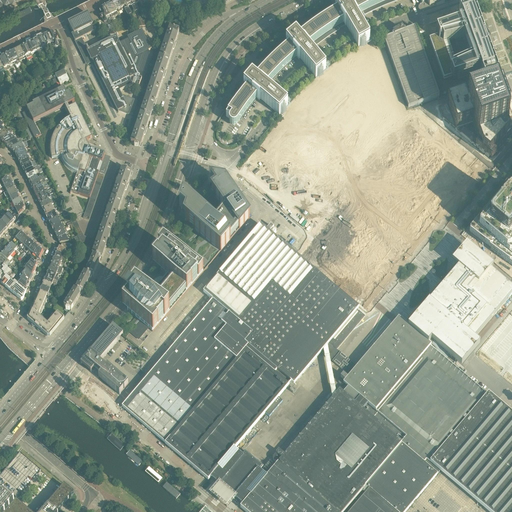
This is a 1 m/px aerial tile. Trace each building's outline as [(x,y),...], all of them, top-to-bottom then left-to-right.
[(111,3),(117,15),(119,14),(118,12),(122,11),(116,0),(111,3)] [(116,0),(122,11),(125,10),(128,16),(131,14),(129,10),(128,10),(127,8),(128,8),(128,7),(130,6),(131,7),(132,6),(133,8),(132,8),(134,12),(138,11),(135,5),(138,3),(137,1),(136,0),(117,0),(116,0),(117,0),(116,0)] [(349,4),(357,19),(363,16),(370,12),(376,9),(383,6),(389,4),(396,1),(399,0),(356,0),(355,1),(349,4)] [(418,0),(420,2),(421,5),(420,6),(419,6),(419,7),(418,7),(418,8),(418,9),(418,10),(419,10),(419,11),(420,11),(421,12),(422,12),(422,11),(423,11),(423,12),(426,10),(423,4),(426,2),(430,9),(445,4),(446,5),(447,5),(460,0),(418,0)] [(335,7),(337,11),(339,9),(339,8),(338,8),(339,7),(339,6),(340,6),(341,6),(342,6),(342,7),(344,6),(346,5),(347,4),(348,4),(346,1),(339,5),(335,7)] [(108,5),(105,7),(111,19),(118,16),(117,15),(111,3),(111,4),(110,3),(108,4),(108,5)] [(348,5),(348,4),(347,4),(346,5),(344,6),(342,7),(342,6),(341,6),(340,6),(339,6),(339,7),(338,8),(339,8),(339,9),(337,11),(336,11),(343,23),(345,26),(352,38),(354,41),(358,48),(359,48),(368,42),(369,42),(365,35),(364,32),(357,19),(349,4),(348,4),(349,5),(348,5)] [(111,19),(105,7),(104,6),(100,8),(101,9),(98,10),(100,13),(98,14),(99,15),(101,19),(102,20),(103,19),(104,23),(111,19)] [(429,39),(444,80),(452,77),(453,81),(457,79),(464,77),(469,75),(476,73),(480,71),(481,74),(480,74),(481,74),(484,82),(498,77),(497,76),(500,75),(492,52),(482,25),(475,7),(473,8),(472,7),(463,10),(459,12),(459,13),(460,15),(460,14),(461,20),(462,20),(462,23),(458,24),(445,29),(440,31),(436,32),(437,36),(429,39)] [(325,35),(327,38),(332,34),(334,33),(339,30),(345,26),(343,23),(336,11),(334,13),(332,14),(330,15),(329,15),(326,17),(323,19),(320,21),(317,23),(324,34),(325,35)] [(96,31),(88,14),(70,23),(68,24),(74,36),(73,36),(75,42),(76,42),(96,31)] [(149,25),(146,21),(142,22),(140,18),(139,19),(139,20),(134,22),(134,23),(128,24),(130,28),(149,25)] [(299,37),(308,48),(313,43),(319,39),(321,42),(327,38),(325,35),(324,34),(317,23),(317,24),(314,26),(311,28),(310,28),(308,30),(305,32),(304,33),(302,35),(299,37)] [(169,29),(164,43),(175,47),(176,44),(175,43),(179,32),(169,29)] [(382,34),(382,35),(384,39),(393,34),(392,31),(391,29),(382,33),(382,34)] [(384,40),(408,108),(439,97),(414,29),(405,32),(404,30),(403,31),(402,29),(393,34),(392,35),(393,37),(384,40)] [(118,112),(118,111),(119,111),(129,115),(134,101),(123,97),(122,98),(119,92),(131,85),(139,88),(142,79),(150,55),(149,52),(152,50),(142,30),(127,38),(128,40),(118,44),(116,38),(101,46),(89,52),(87,49),(86,50),(86,48),(88,47),(87,43),(86,43),(84,44),(84,46),(82,47),(79,49),(84,58),(84,59),(85,59),(85,60),(86,60),(87,60),(87,59),(88,61),(90,63),(93,62),(94,64),(118,112)] [(53,32),(48,34),(51,42),(52,44),(53,43),(54,47),(58,47),(57,41),(53,32)] [(42,37),(47,46),(51,44),(52,44),(51,42),(48,34),(45,35),(42,37)] [(286,43),(288,46),(290,43),(289,43),(289,42),(290,41),(291,40),(292,40),(292,41),(294,39),(296,38),(297,38),(298,37),(296,34),(289,40),(286,43)] [(42,37),(37,39),(42,50),(43,50),(42,48),(47,46),(42,37)] [(290,43),(288,46),(297,57),(299,60),(299,59),(308,70),(309,71),(315,78),(316,79),(316,78),(325,71),(326,71),(319,63),(318,62),(319,62),(309,51),(310,50),(308,48),(299,37),(298,37),(299,38),(298,38),(298,37),(297,38),(296,38),(294,39),(292,41),(292,40),(291,40),(290,41),(289,42),(289,43),(290,43)] [(35,41),(32,42),(37,53),(37,52),(38,54),(39,55),(44,53),(43,52),(44,51),(43,50),(42,50),(37,39),(37,40),(37,39),(35,40),(35,41)] [(26,45),(31,56),(34,55),(34,56),(38,54),(37,52),(37,53),(32,42),(28,44),(26,45)] [(164,43),(160,58),(169,61),(173,50),(174,50),(175,47),(164,43)] [(21,48),(26,58),(27,59),(32,57),(31,56),(26,45),(23,46),(21,47),(21,48)] [(384,45),(372,49),(377,63),(383,61),(382,58),(388,56),(384,45)] [(273,59),(271,62),(281,71),(286,67),(291,62),(297,57),(288,46),(285,49),(282,51),(279,54),(276,57),(273,59)] [(14,51),(19,62),(26,58),(21,48),(19,48),(16,50),(14,51)] [(9,53),(14,64),(16,68),(21,66),(19,62),(14,51),(11,52),(9,53)] [(4,56),(9,67),(14,64),(9,53),(4,56)] [(0,58),(0,61),(5,72),(9,80),(11,79),(8,71),(11,70),(10,69),(9,67),(4,56),(1,57),(1,58),(0,58)] [(359,65),(377,84),(386,76),(368,57),(359,65)] [(160,58),(155,72),(165,76),(166,72),(169,61),(160,58)] [(258,75),(255,78),(266,88),(271,82),(276,77),(281,71),(271,62),(268,64),(266,67),(263,70),(260,73),(258,75)] [(55,68),(54,66),(46,69),(49,76),(54,73),(52,69),(55,68)] [(391,66),(386,68),(392,85),(398,83),(391,66)] [(56,81),(58,80),(67,75),(66,74),(67,74),(65,70),(64,71),(55,75),(56,78),(55,78),(55,79),(52,80),(54,84),(57,82),(56,81)] [(155,72),(150,86),(160,89),(163,79),(164,79),(165,76),(155,72)] [(67,75),(58,80),(60,85),(69,80),(67,75)] [(243,86),(246,89),(246,88),(247,87),(248,86),(247,86),(247,85),(247,84),(247,83),(248,83),(249,83),(250,83),(251,82),(253,80),(254,79),(255,79),(252,76),(247,82),(243,86)] [(246,88),(246,89),(247,89),(246,89),(257,98),(259,100),(260,100),(268,107),(271,110),(279,117),(280,116),(287,107),(288,107),(279,100),(277,97),(268,90),(266,88),(255,78),(255,79),(254,79),(253,80),(251,82),(250,83),(249,83),(248,83),(247,83),(247,84),(247,85),(247,86),(248,86),(247,87),(246,88)] [(43,86),(44,87),(41,89),(43,93),(46,91),(48,94),(52,92),(50,88),(48,89),(46,84),(43,86)] [(150,86),(145,101),(155,104),(156,101),(156,100),(160,89),(150,86)] [(443,119),(491,161),(511,135),(511,109),(503,86),(439,109),(443,119)] [(89,220),(108,164),(103,162),(105,156),(91,151),(89,148),(92,149),(93,147),(93,146),(87,144),(86,141),(89,140),(92,139),(76,106),(69,109),(67,105),(75,102),(70,92),(66,94),(64,88),(33,104),(33,105),(27,109),(29,113),(27,114),(26,112),(22,114),(34,138),(35,138),(40,135),(34,122),(65,107),(70,118),(69,118),(68,119),(67,120),(66,120),(65,121),(64,122),(62,123),(60,125),(58,128),(55,132),(54,135),(52,138),(51,142),(51,145),(50,150),(51,153),(51,157),(52,159),(61,156),(62,157),(62,159),(63,160),(63,161),(64,163),(65,164),(66,165),(67,166),(68,167),(69,168),(70,169),(71,170),(72,171),(73,171),(75,172),(76,173),(77,173),(77,175),(70,194),(71,192),(90,199),(83,218),(89,220)] [(257,98),(246,89),(244,92),(241,95),(239,98),(236,101),(234,104),(232,107),(230,110),(227,114),(228,114),(226,117),(230,120),(229,122),(229,124),(230,125),(232,126),(234,127),(236,126),(237,125),(243,115),(248,110),(252,104),(257,98)] [(39,98),(38,94),(27,98),(29,103),(39,98)] [(145,101),(140,115),(150,118),(154,107),(155,104),(145,101)] [(140,115),(136,129),(146,132),(147,129),(146,129),(150,118),(140,115)] [(0,135),(0,140),(2,142),(11,133),(11,132),(12,131),(10,129),(9,131),(6,129),(0,135)] [(146,132),(136,129),(134,133),(131,144),(140,147),(144,136),(145,136),(146,132)] [(2,142),(6,146),(16,141),(15,140),(13,138),(15,137),(12,135),(13,134),(11,133),(2,142)] [(16,141),(6,146),(9,148),(10,150),(20,145),(22,144),(23,143),(21,139),(20,139),(16,141)] [(15,153),(15,154),(25,148),(24,146),(23,146),(22,144),(20,145),(10,150),(12,151),(15,153)] [(15,154),(17,159),(27,154),(26,151),(27,151),(25,148),(15,154)] [(20,164),(29,158),(31,158),(29,154),(28,155),(27,154),(17,159),(20,164)] [(20,164),(22,168),(32,163),(29,158),(20,164)] [(22,168),(25,173),(33,169),(34,168),(32,163),(22,168)] [(25,173),(26,177),(40,170),(43,168),(42,167),(34,171),(33,169),(25,173)] [(26,177),(28,181),(37,177),(36,175),(38,173),(39,175),(42,173),(41,170),(40,170),(26,177)] [(122,170),(117,185),(127,188),(128,185),(128,184),(131,173),(131,172),(129,170),(128,170),(127,172),(122,170)] [(44,178),(43,176),(38,179),(37,177),(28,181),(30,185),(44,178)] [(0,189),(1,189),(13,183),(11,179),(5,178),(0,183),(0,189)] [(30,185),(32,189),(43,184),(41,182),(45,180),(44,178),(30,185)] [(152,263),(154,265),(162,271),(143,293),(138,289),(136,288),(132,294),(130,292),(125,298),(128,300),(123,307),(128,311),(122,318),(134,329),(140,322),(153,332),(158,326),(164,319),(169,312),(186,292),(187,292),(192,286),(198,279),(203,272),(220,252),(230,240),(239,230),(249,218),(249,217),(225,182),(212,191),(213,192),(213,193),(219,202),(205,219),(191,207),(184,201),(180,209),(187,215),(185,221),(186,222),(186,223),(195,231),(176,253),(164,244),(159,250),(161,252),(162,253),(159,257),(158,257),(152,263)] [(6,191),(7,193),(15,189),(14,186),(14,185),(13,183),(1,189),(3,192),(6,191)] [(32,189),(34,193),(48,186),(47,184),(43,186),(43,184),(32,189)] [(117,185),(112,199),(122,202),(125,191),(126,191),(127,188),(117,185)] [(34,193),(36,197),(45,193),(44,191),(49,188),(48,186),(34,193)] [(473,233),(471,234),(491,249),(491,250),(490,250),(491,250),(492,251),(494,252),(494,253),(495,252),(497,254),(497,255),(498,255),(500,256),(499,257),(500,257),(504,259),(503,260),(504,260),(505,261),(506,261),(509,263),(509,264),(511,265),(511,186),(508,191),(508,192),(507,192),(503,196),(499,202),(498,203),(497,203),(497,204),(486,217),(478,227),(476,229),(475,230),(474,230),(474,231),(473,232),(473,233)] [(4,194),(7,200),(18,194),(15,189),(7,193),(4,194)] [(38,201),(51,195),(54,193),(53,191),(52,191),(49,192),(48,194),(46,195),(45,193),(36,197),(38,201)] [(11,202),(12,203),(21,199),(19,196),(18,194),(7,200),(8,203),(11,202)] [(51,195),(38,201),(40,205),(51,200),(53,199),(51,195)] [(12,211),(15,209),(24,205),(23,204),(23,205),(21,199),(12,203),(9,205),(12,211)] [(112,199),(107,213),(117,216),(118,213),(122,202),(112,199)] [(44,212),(48,210),(47,208),(51,206),(53,205),(51,200),(40,205),(43,210),(44,212)] [(7,213),(8,214),(15,220),(26,209),(24,207),(25,207),(24,205),(15,209),(17,213),(13,216),(9,212),(7,213)] [(44,212),(46,217),(57,212),(54,207),(52,207),(51,206),(47,208),(48,210),(44,212)] [(2,216),(5,218),(12,224),(15,220),(8,214),(3,209),(1,211),(4,214),(2,216)] [(49,223),(50,224),(54,222),(53,219),(59,216),(57,212),(46,217),(49,222),(50,223),(49,223)] [(107,213),(102,227),(112,230),(115,220),(116,219),(117,216),(107,213)] [(50,224),(52,229),(62,223),(59,216),(53,219),(54,222),(50,224)] [(0,218),(0,221),(1,222),(8,228),(12,224),(5,218),(3,220),(1,217),(0,218)] [(0,227),(5,232),(8,228),(1,222),(0,223),(0,227)] [(55,235),(60,233),(59,231),(64,228),(65,228),(62,223),(52,229),(54,233),(55,235)] [(270,226),(267,230),(266,231),(265,232),(268,235),(269,234),(270,233),(274,228),(270,226)] [(102,227),(97,241),(108,245),(109,241),(108,241),(112,230),(102,227)] [(401,325),(399,324),(396,322),(358,366),(345,356),(337,349),(365,316),(273,238),(270,236),(259,227),(241,248),(203,293),(212,300),(212,301),(154,369),(132,395),(127,401),(122,407),(125,410),(156,436),(165,444),(208,481),(210,478),(217,484),(217,485),(217,486),(218,485),(222,488),(222,489),(221,490),(222,490),(222,491),(222,492),(223,492),(224,492),(225,492),(226,491),(227,492),(226,493),(226,494),(226,495),(227,495),(227,496),(228,496),(229,496),(230,496),(230,495),(235,499),(234,500),(235,499),(237,501),(242,505),(240,508),(245,511),(511,511),(511,414),(488,394),(486,396),(483,393),(430,348),(429,347),(415,335),(413,334),(414,335),(413,336),(412,335),(409,332),(410,331),(409,330),(408,329),(407,329),(406,330),(405,329),(405,328),(405,327),(405,326),(404,326),(403,326),(402,326),(401,325)] [(55,235),(58,240),(67,235),(68,235),(65,230),(64,228),(59,231),(60,233),(55,235)] [(21,232),(11,244),(13,246),(15,244),(16,244),(18,242),(20,243),(26,236),(21,232)] [(67,235),(58,240),(60,244),(68,243),(69,243),(69,242),(70,241),(67,235)] [(30,240),(26,236),(20,243),(21,244),(19,247),(22,249),(23,248),(24,247),(30,240)] [(35,244),(30,240),(24,247),(26,248),(24,251),(26,253),(28,251),(35,244)] [(95,248),(93,255),(101,258),(102,259),(106,248),(108,245),(97,241),(95,248)] [(61,249),(60,248),(59,248),(59,247),(58,248),(59,248),(69,252),(70,253),(73,254),(75,255),(77,250),(78,248),(79,245),(77,244),(75,243),(74,244),(73,247),(69,245),(62,246),(61,248),(61,249)] [(11,244),(8,247),(18,256),(19,254),(15,251),(17,249),(15,248),(13,246),(11,244)] [(39,248),(35,244),(28,251),(30,252),(28,255),(29,255),(31,257),(33,255),(39,248)] [(445,353),(448,355),(456,361),(461,366),(473,352),(479,345),(477,343),(477,342),(474,340),(475,338),(511,294),(511,289),(503,281),(493,273),(490,271),(493,268),(484,260),(469,247),(466,245),(461,252),(452,263),(454,265),(457,267),(458,268),(429,302),(414,319),(413,321),(412,321),(412,322),(411,322),(411,323),(408,326),(408,327),(409,328),(408,329),(409,330),(410,331),(409,332),(412,335),(413,334),(415,335),(429,347),(430,348),(431,347),(434,343),(437,345),(441,349),(437,353),(442,357),(445,353)] [(8,247),(4,252),(11,258),(12,256),(15,259),(18,256),(8,247)] [(38,259),(34,262),(38,265),(44,252),(39,248),(33,255),(38,259)] [(58,248),(56,253),(66,257),(67,255),(69,256),(70,253),(69,252),(58,248)] [(4,252),(0,256),(10,265),(12,262),(9,259),(11,258),(4,252)] [(56,253),(54,258),(66,263),(67,260),(66,259),(66,257),(56,253)] [(94,256),(90,264),(97,268),(101,258),(93,255),(92,255),(94,256)] [(0,281),(1,283),(1,284),(9,274),(13,278),(15,276),(10,271),(11,266),(10,265),(0,256),(0,281)] [(30,263),(28,265),(35,271),(38,265),(34,262),(32,260),(30,258),(27,261),(30,263)] [(54,258),(52,263),(62,267),(63,265),(65,266),(66,263),(54,258)] [(50,268),(64,274),(66,275),(68,271),(67,271),(66,272),(63,271),(63,270),(61,269),(62,267),(52,263),(50,268)] [(22,267),(26,271),(33,277),(35,271),(28,265),(27,266),(25,264),(22,267)] [(90,264),(86,273),(91,276),(93,277),(97,268),(90,264)] [(50,268),(48,272),(58,277),(59,275),(60,276),(61,275),(63,276),(64,274),(50,268)] [(22,275),(23,276),(30,283),(33,277),(26,271),(24,272),(22,270),(19,273),(22,275)] [(48,272),(46,277),(62,284),(63,282),(60,280),(59,280),(57,279),(58,277),(48,272)] [(84,273),(80,282),(87,285),(91,276),(86,273),(86,274),(84,273)] [(5,288),(10,281),(12,280),(13,278),(9,274),(1,284),(5,288)] [(21,279),(20,280),(28,287),(30,283),(23,276),(22,275),(20,278),(21,279)] [(46,277),(44,282),(54,287),(55,285),(56,285),(57,284),(61,286),(62,284),(46,277)] [(28,287),(20,280),(19,280),(17,283),(16,284),(26,292),(28,287)] [(10,281),(5,288),(10,291),(13,294),(14,294),(17,297),(21,300),(21,301),(21,300),(23,300),(24,296),(25,296),(26,292),(16,284),(15,282),(13,284),(10,281)] [(44,282),(42,287),(53,292),(55,289),(53,288),(54,287),(44,282)] [(80,282),(76,290),(82,294),(87,285),(80,282)] [(39,292),(49,296),(50,296),(51,294),(52,295),(53,292),(42,287),(39,292)] [(74,290),(69,298),(76,302),(80,296),(82,294),(76,290),(76,291),(74,290)] [(76,302),(69,298),(64,307),(67,308),(66,310),(69,311),(70,310),(71,311),(76,302)] [(32,308),(31,311),(40,318),(41,316),(42,316),(43,313),(32,308)] [(40,318),(31,311),(27,320),(46,336),(47,336),(47,337),(50,337),(50,336),(64,319),(57,312),(48,322),(41,316),(40,318)] [(123,335),(113,327),(82,363),(92,371),(94,369),(101,374),(98,377),(119,395),(128,385),(107,367),(106,368),(100,363),(123,335)] [(130,332),(126,337),(139,348),(143,343),(130,332)] [(28,366),(22,373),(54,401),(60,394),(60,393),(28,366)] [(13,384),(7,391),(39,419),(45,411),(13,384)] [(122,446),(122,445),(114,438),(113,438),(112,439),(112,440),(119,447),(121,447),(122,446)] [(36,461),(27,453),(24,450),(21,454),(33,464),(36,461)] [(130,455),(130,456),(138,463),(139,463),(140,462),(140,460),(132,454),(131,454),(130,455)] [(40,472),(19,455),(0,477),(0,487),(16,501),(40,472)] [(149,471),(149,473),(157,480),(159,479),(160,478),(160,477),(152,470),(150,470),(149,471)] [(167,488),(179,498),(186,503),(187,503),(188,502),(188,500),(182,495),(169,485),(168,485),(167,486),(167,488)] [(57,511),(73,494),(64,486),(48,504),(41,511),(28,511),(16,501),(14,503),(14,504),(7,511),(57,511)] [(0,511),(7,511),(14,504),(14,503),(13,502),(13,501),(9,498),(8,497),(4,493),(3,494),(2,492),(0,489),(0,511)]
